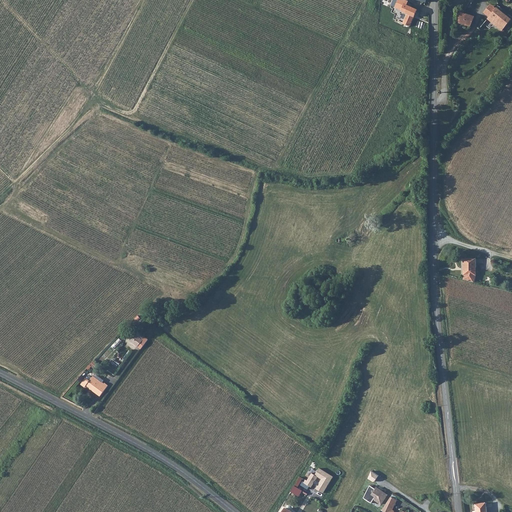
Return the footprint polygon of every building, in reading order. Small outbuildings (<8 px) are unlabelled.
[(411,0),(400,0),(397,5),(403,9),(407,2),(410,4),(411,0)] [(407,2),(403,9),(404,9),(409,11),(407,15),(413,16),(420,6),(410,4),(407,2)] [(496,8),(488,18),(502,30),(510,20),(496,8)] [(457,11),(457,13),(456,22),(469,26),(471,26),(474,17),(463,13),(457,11)] [(478,260),(463,260),(465,276),(467,276),(465,281),(476,284),(478,276),(478,260)] [(141,341),(143,338),(139,335),(135,332),(133,335),(141,341)] [(140,350),(147,340),(143,338),(141,341),(133,335),(130,339),(135,343),(133,345),(140,350)] [(94,376),(92,379),(104,387),(105,384),(106,384),(94,376)] [(86,388),(87,386),(93,390),(92,391),(101,397),(109,387),(105,384),(104,387),(92,379),(90,382),(86,380),(82,385),(86,388)] [(324,493),(333,477),(319,468),(315,475),(312,473),(307,481),(305,480),(303,482),(303,481),(300,485),(307,489),(309,486),(311,487),(317,477),(321,480),(315,488),(324,493)] [(371,471),(368,478),(373,482),(375,481),(379,476),(371,471)] [(302,479),(300,477),(290,492),(299,497),(302,491),(297,488),(302,479)] [(370,485),(364,498),(371,503),(374,499),(381,504),(387,495),(377,488),(376,489),(370,485)] [(391,497),(382,511),(384,511),(403,511),(402,511),(393,511),(394,511),(392,510),(397,500),(391,497)] [(476,511),(486,511),(486,503),(476,504),(476,511)]
